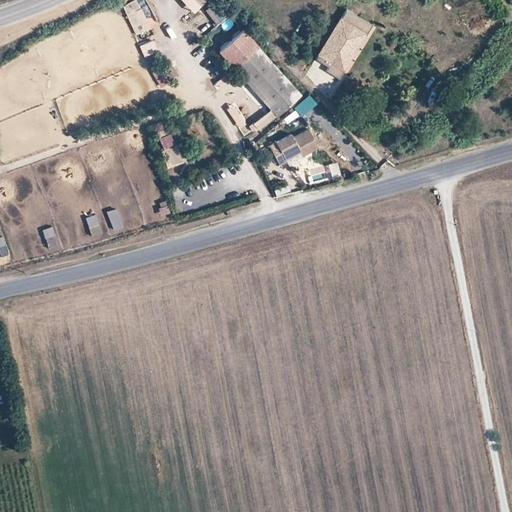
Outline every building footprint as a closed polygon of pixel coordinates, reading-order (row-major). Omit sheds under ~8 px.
[(140,9),(136,0),(122,6),(127,15),(134,11),(140,9)] [(371,23),(345,8),(315,58),(327,66),(325,69),(338,77),(344,68),(339,65),(360,31),(364,34),(371,23)] [(127,15),(136,34),(143,30),(134,11),(127,15)] [(197,12),(177,29),(182,36),(203,19),(197,12)] [(253,40),(241,26),(216,48),(229,62),(253,40)] [(258,47),(234,68),(269,107),(276,115),(300,94),(258,47)] [(151,73),(158,86),(166,81),(159,69),(151,73)] [(295,100),(287,106),(292,112),(300,106),(295,100)] [(253,132),(274,116),(267,108),(247,123),(253,132)] [(291,134),(290,132),(269,143),(279,162),(286,158),(285,156),(295,150),(298,155),(317,145),(307,126),(291,134)] [(172,130),(157,134),(166,167),(181,163),(172,130)] [(287,161),(298,155),(295,150),(285,156),(286,158),(287,161)] [(272,207),(288,202),(286,197),(271,202),(272,207)] [(155,206),(159,222),(170,219),(166,203),(155,206)] [(120,214),(111,219),(115,227),(124,223),(120,214)] [(88,234),(100,232),(98,222),(87,224),(88,234)] [(50,244),(58,243),(56,231),(48,233),(50,244)]
